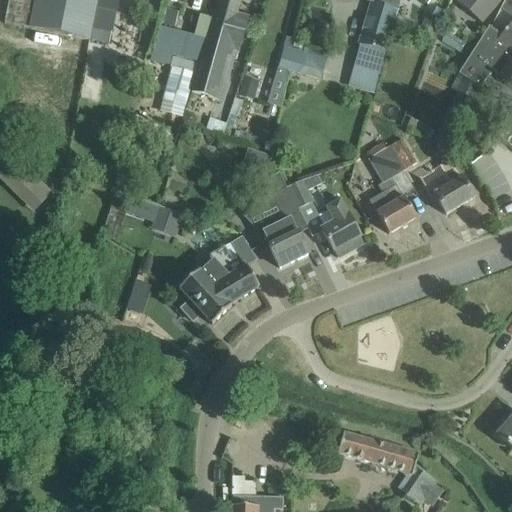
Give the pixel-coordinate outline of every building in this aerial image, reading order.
[(9,0),(5,25),(30,29),(36,0),(9,0)] [(36,0),(30,29),(89,42),(97,0),(36,0)] [(159,27),(152,51),(199,64),(196,73),(190,95),(222,102),(236,54),(239,54),(249,18),(237,17),(241,0),(217,0),(217,1),(206,39),(159,27)] [(359,47),(355,62),(381,68),(401,0),(399,0),(368,0),(368,2),(370,3),(358,46),(359,47)] [(456,0),(455,2),(482,24),(500,2),(497,0),(456,0)] [(431,40),(439,22),(426,16),(418,34),(431,40)] [(478,44),(470,56),(484,67),(493,55),(508,67),(511,62),(511,22),(501,37),(489,28),(478,44)] [(292,49),(284,47),(278,70),(286,72),(292,49)] [(292,49),(286,72),(321,81),(327,58),(292,49)] [(440,126),(433,140),(448,147),(456,133),(478,89),(492,72),(502,80),(511,88),(511,62),(508,67),(493,55),(484,67),(470,56),(458,75),(451,89),(457,92),(440,126)] [(431,130),(410,119),(405,129),(426,139),(431,130)] [(417,164),(402,140),(388,148),(402,173),(417,164)] [(0,181),(33,214),(53,194),(0,141),(0,181)] [(388,148),(368,161),(382,185),(391,180),(402,173),(388,148)] [(433,172),(432,171),(419,180),(430,198),(433,196),(446,216),(474,199),(458,173),(457,173),(450,162),(433,172)] [(301,183),(288,189),(299,210),(311,204),(305,192),(324,185),(320,175),(301,183)] [(381,195),(369,203),(376,215),(378,218),(388,236),(416,219),(406,202),(403,199),(398,192),(395,187),(381,195)] [(281,215),(255,228),(266,252),(270,250),(279,270),(308,256),(298,235),(308,230),(299,210),(288,189),(273,197),(281,215)] [(311,204),(299,210),(308,230),(312,237),(321,232),(324,236),(333,254),(334,254),(337,259),(362,245),(353,228),(347,217),(346,217),(338,203),(336,199),(324,206),(326,210),(327,212),(317,217),(311,204)] [(181,219),(160,213),(154,232),(176,238),(181,219)] [(229,307),(258,289),(245,269),(244,269),(238,259),(232,263),(223,249),(209,257),(212,262),(199,274),(198,273),(179,291),(189,302),(180,310),(192,323),(201,315),(211,326),(231,308),(229,307)] [(502,424),(496,431),(497,434),(498,435),(496,437),(511,450),(511,449),(511,418),(506,425),(505,424),(502,424)] [(418,457),(342,436),(337,455),(413,475),(418,457)] [(417,507),(422,502),(431,508),(441,493),(434,488),(437,484),(423,474),(405,498),(417,507)] [(232,507),(231,507),(231,511),(272,511),(272,510),(281,510),(280,497),(232,498),(232,507)]
